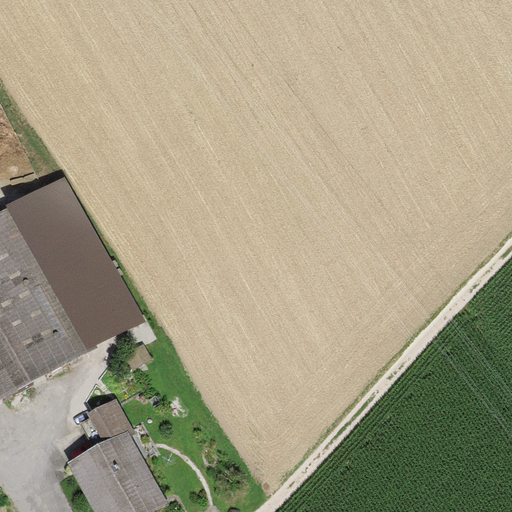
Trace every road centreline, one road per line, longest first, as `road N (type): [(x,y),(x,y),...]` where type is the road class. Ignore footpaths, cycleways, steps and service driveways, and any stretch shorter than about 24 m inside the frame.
road 1 (track): [(44,511),(22,460),(28,426),(112,349),(31,204),(0,196)]
road 2 (track): [(511,254),(267,511)]
